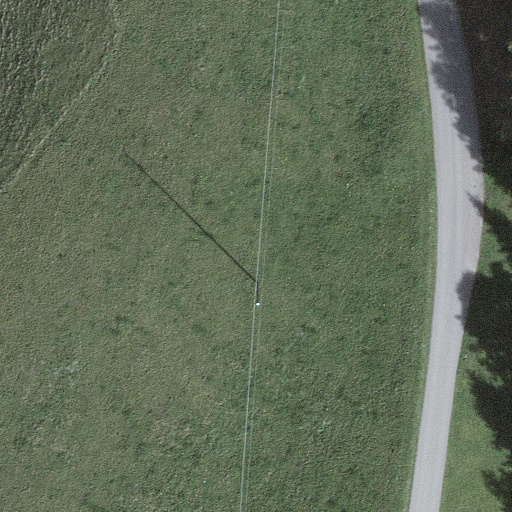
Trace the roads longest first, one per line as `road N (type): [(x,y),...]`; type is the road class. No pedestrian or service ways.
road 1 (track): [(423,511),(452,269),(454,178)]
road 2 (track): [(454,178),(437,0)]
